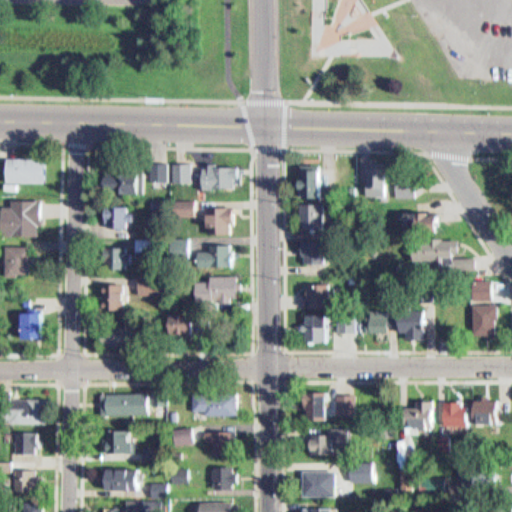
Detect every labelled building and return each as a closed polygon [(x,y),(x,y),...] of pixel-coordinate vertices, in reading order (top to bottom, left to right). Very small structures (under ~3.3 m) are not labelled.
[(0,149),(0,173),(38,174),(39,150),(0,149)] [(155,182),(172,182),(172,161),(155,161),(155,182)] [(178,181),(196,181),(196,162),(178,162),(178,181)] [(307,199),(306,227),(329,227),(330,165),(305,164),(304,199),(307,199)] [(243,188),(243,166),(208,166),(208,188),(243,188)] [(375,166),(375,193),(393,193),(393,166),(375,166)] [(187,174),(169,174),(169,205),(187,205),(187,174)] [(421,175),(399,175),(399,196),(421,196),(421,175)] [(4,192),(4,198),(0,198),(0,228),(32,228),(32,215),(36,215),(36,192),(4,192)] [(116,219),(116,228),(131,228),(131,204),(109,204),(109,219),(116,219)] [(240,206),(212,206),(212,234),(240,234),(240,206)] [(410,211),(410,230),(441,230),(441,211),(410,211)] [(24,237),(0,237),(0,267),(24,268),(24,237)] [(330,262),(330,239),(306,239),(306,262),(330,262)] [(141,250),(155,250),(155,240),(141,240),(141,250)] [(462,262),(462,240),(419,240),(419,262),(462,262)] [(240,244),(213,244),(213,251),(204,251),(204,266),(240,266),(240,244)] [(131,269),(131,246),(114,246),(114,269),(131,269)] [(216,275),(215,280),(201,280),(201,298),(245,299),(245,275),(216,275)] [(144,276),(144,295),(172,295),(172,276),(144,276)] [(108,310),(131,310),(131,283),(108,283),(108,310)] [(336,307),(336,283),(314,283),(314,307),(336,307)] [(479,294),(479,331),(504,331),(504,294),(479,294)] [(15,305),(15,330),(38,330),(38,304),(15,305)] [(369,330),(395,330),(395,308),(369,308),(369,330)] [(402,328),(432,328),(432,308),(402,308),(402,328)] [(50,337),(50,311),(26,311),(26,337),(50,337)] [(359,312),(342,312),(342,330),(359,330),(359,312)] [(335,313),(310,313),(310,340),(335,340),(335,313)] [(112,326),(112,343),(141,343),(140,325),(112,326)] [(106,413),(155,413),(155,404),(172,403),(172,386),(155,386),(155,391),(106,391),(106,413)] [(41,391),(40,414),(12,414),(13,391),(41,391)] [(197,391),(197,414),(243,414),(243,391),(197,391)] [(312,391),(312,418),(335,418),(335,391),(312,391)] [(361,414),(361,393),(341,393),(341,414),(361,414)] [(51,421),(51,397),(24,397),(24,421),(51,421)] [(506,423),(506,398),(478,398),(478,423),(506,423)] [(423,406),(410,406),(410,427),(443,427),(443,399),(423,399),(423,406)] [(452,423),(475,423),(475,400),(452,400),(452,423)] [(28,445),(28,440),(33,440),(33,424),(16,424),(15,444),(28,445)] [(199,443),(199,427),(180,427),(180,443),(199,443)] [(356,452),(356,427),(320,427),(320,452),(356,452)] [(140,452),(140,429),(112,429),(112,452),(140,452)] [(241,430),(210,430),(210,442),(218,442),(218,455),(241,455),(241,430)] [(33,485),(33,468),(29,468),(29,461),(8,461),(7,485),(33,485)] [(380,481),(380,462),(358,462),(358,481),(380,481)] [(490,487),(490,463),(466,463),(466,487),(490,487)] [(242,466),(217,466),(217,489),(242,489),(242,466)] [(149,490),(149,468),(111,468),(111,490),(149,490)] [(342,496),(342,468),(310,468),(310,496),(342,496)] [(21,491),(43,491),(43,469),(21,469),(21,491)] [(449,479),(427,479),(427,490),(449,490),(449,479)] [(38,511),(19,511),(19,494),(39,494),(38,511)] [(113,511),(152,511),(152,502),(113,501),(113,511)] [(48,511),(48,502),(33,502),(33,511),(48,511)] [(208,503),(208,511),(241,511),(241,503),(208,503)]
